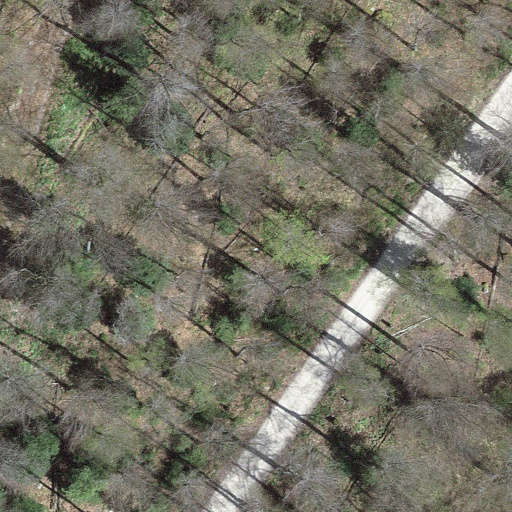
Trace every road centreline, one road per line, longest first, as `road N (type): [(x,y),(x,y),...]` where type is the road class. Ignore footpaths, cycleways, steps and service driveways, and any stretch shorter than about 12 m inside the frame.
road 1 (track): [(232,511),(511,97)]
road 2 (track): [(78,0),(0,248)]
